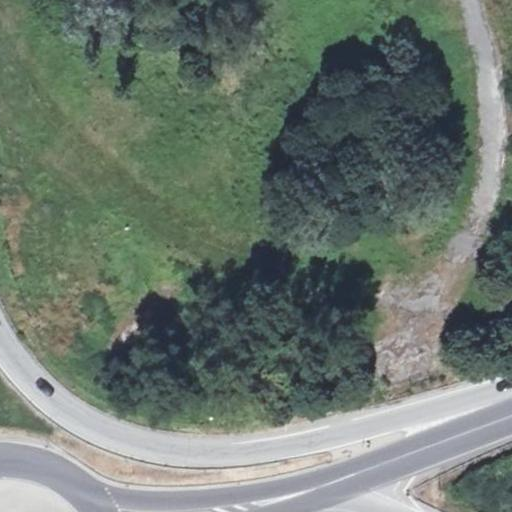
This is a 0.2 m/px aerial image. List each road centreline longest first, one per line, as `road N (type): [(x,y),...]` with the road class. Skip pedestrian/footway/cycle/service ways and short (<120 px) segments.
road 1 (motorway): [(511,387),(281,449),(187,451),(115,435),(58,405),(0,341)]
road 2 (primary): [(511,409),(304,496)]
road 3 (primary): [(304,496),(208,505),(87,495)]
